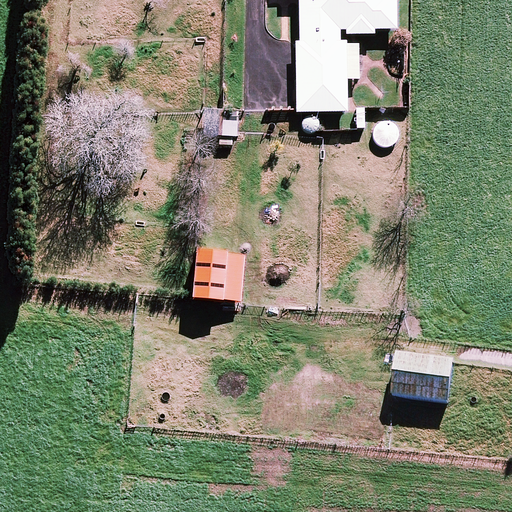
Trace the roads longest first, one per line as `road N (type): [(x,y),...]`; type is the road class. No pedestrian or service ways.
road 1 (track): [(511,363),(130,323)]
road 2 (track): [(111,511),(130,323)]
road 3 (track): [(130,323),(0,311)]
